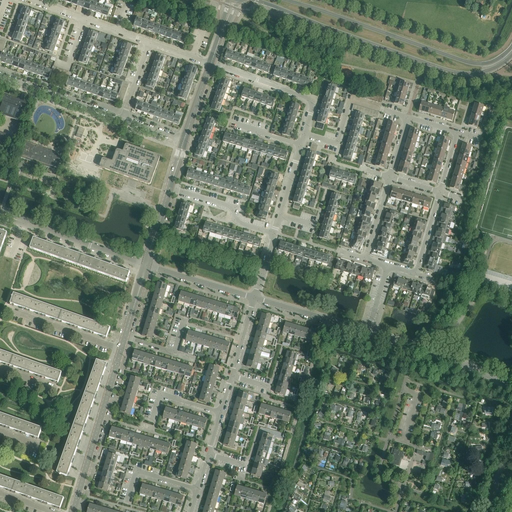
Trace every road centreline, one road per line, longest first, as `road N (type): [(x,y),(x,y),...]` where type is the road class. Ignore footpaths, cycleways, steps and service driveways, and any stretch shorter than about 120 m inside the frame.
road 1 (secondary): [(253,0),(455,72),(490,71),(511,56)]
road 2 (secondary): [(511,46),(478,63),(285,0)]
road 3 (residential): [(190,511),(254,298)]
road 4 (residential): [(73,511),(120,351)]
road 5 (residential): [(145,265),(0,214)]
road 6 (residential): [(303,134),(309,99),(210,64)]
road 7 (residential): [(0,75),(122,119)]
road 8 (residential): [(145,265),(183,141)]
road 9 (residential): [(120,351),(6,310)]
road 10 (residential): [(370,332),(254,298)]
